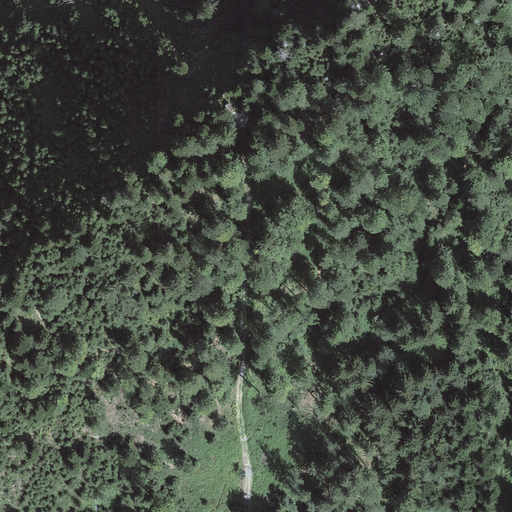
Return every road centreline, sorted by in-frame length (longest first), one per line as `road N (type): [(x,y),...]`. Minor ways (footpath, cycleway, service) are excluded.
road 1 (track): [(250,511),(243,421),(248,136),(232,103)]
road 2 (track): [(501,511),(504,385),(483,285)]
